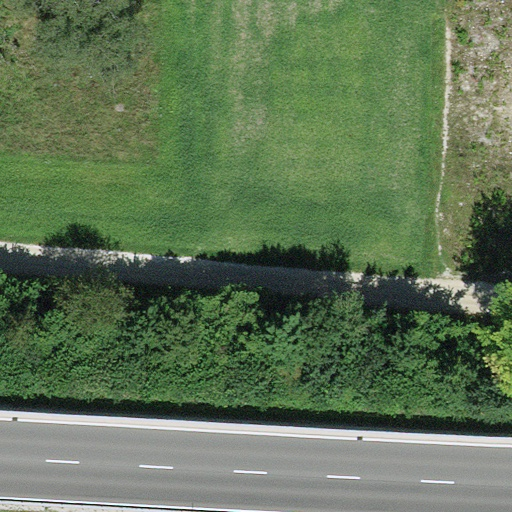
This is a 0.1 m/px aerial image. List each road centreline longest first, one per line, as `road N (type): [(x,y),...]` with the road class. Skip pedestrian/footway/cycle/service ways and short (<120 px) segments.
road 1 (track): [(0,259),(511,298)]
road 2 (primary): [(511,484),(0,462)]
